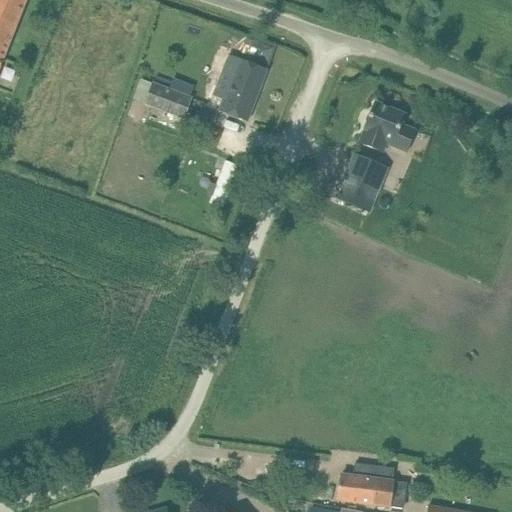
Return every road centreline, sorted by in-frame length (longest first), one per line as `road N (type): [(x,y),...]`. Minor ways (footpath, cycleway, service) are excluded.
road 1 (unclassified): [(0,509),(155,457),(183,425),(335,35)]
road 2 (unclassified): [(511,108),(335,35)]
